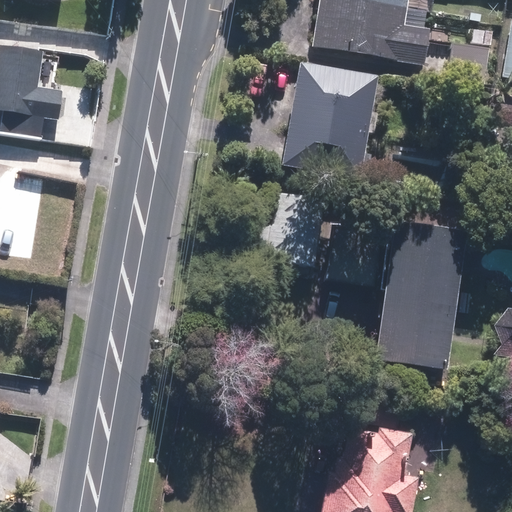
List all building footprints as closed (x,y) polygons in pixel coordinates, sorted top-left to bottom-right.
[(315,0),(308,50),(421,68),(431,0),(315,0)] [(511,16),(509,16),(498,80),(511,82),(511,16)] [(423,82),(446,83),(486,85),(488,48),(488,30),(471,30),(470,47),(448,46),(448,57),(424,56),(423,82)] [(41,55),(0,49),(0,116),(1,116),(0,123),(0,137),(42,143),(45,123),(58,125),(62,93),(36,90),(41,55)] [(372,77),(293,64),(276,167),(355,180),(372,77)] [(268,192),(260,265),(311,271),(320,198),(268,192)] [(330,214),(322,282),(371,288),(379,220),(330,214)] [(459,229),(385,221),(369,363),(443,371),(459,229)] [(511,308),(506,308),(489,327),(497,346),(487,357),(511,358),(511,308)] [(335,420),(317,511),(408,511),(415,479),(402,476),(410,433),(335,420)]
